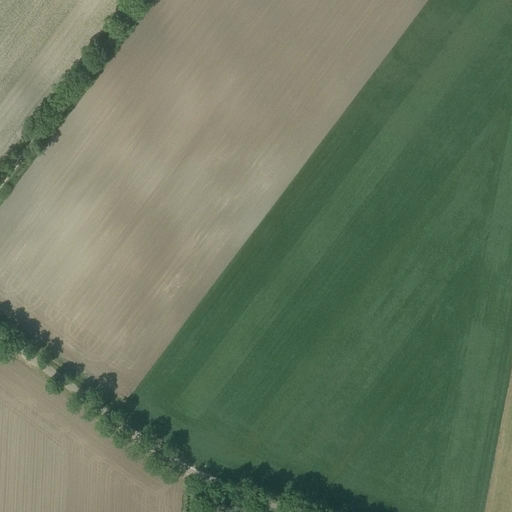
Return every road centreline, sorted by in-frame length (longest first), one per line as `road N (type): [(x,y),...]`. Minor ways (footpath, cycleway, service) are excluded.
road 1 (unclassified): [(304,511),(177,459),(0,328)]
road 2 (track): [(0,183),(140,0)]
